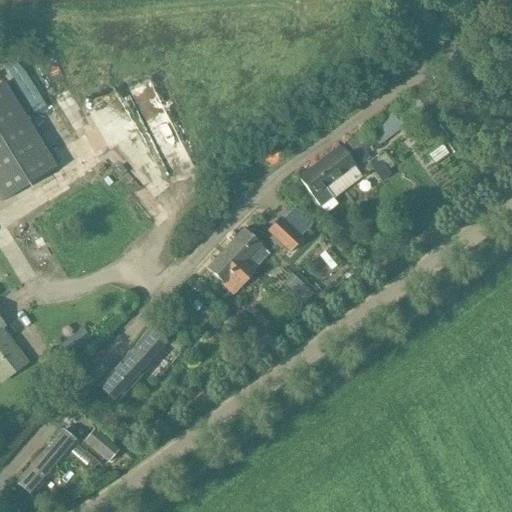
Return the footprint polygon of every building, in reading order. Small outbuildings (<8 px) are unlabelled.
[(0,85),(0,201),(54,168),(3,84),(0,85)] [(365,152),(377,144),(378,146),(402,128),(389,111),(365,129),(366,129),(347,143),(361,164),(370,158),(365,152)] [(298,178),(312,197),(353,167),(339,147),(298,178)] [(289,254),(302,240),(299,238),(309,227),(291,211),(282,221),(279,218),(266,232),(271,237),(269,240),(280,250),(282,248),(289,254)] [(244,230),(235,239),(208,268),(224,283),(221,286),(232,296),(254,273),(243,263),(260,245),(244,230)] [(340,263),(329,249),(319,257),(331,271),(340,263)] [(263,333),(239,309),(232,316),(256,340),(263,333)] [(26,364),(1,329),(5,326),(0,319),(0,381),(1,383),(26,364)] [(99,388),(116,403),(168,346),(151,330),(99,388)] [(83,442),(108,464),(119,452),(93,430),(83,442)] [(76,444),(61,431),(17,483),(32,495),(76,444)]
